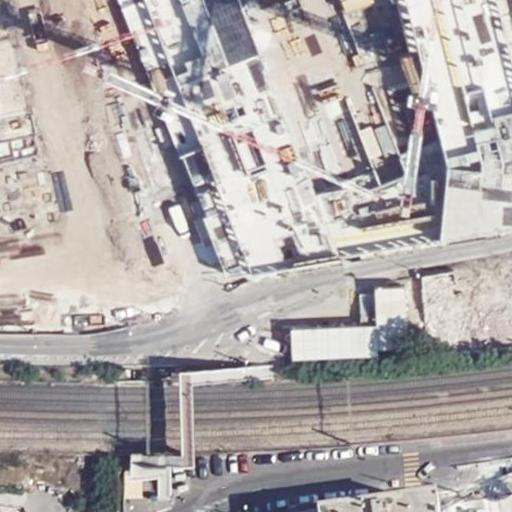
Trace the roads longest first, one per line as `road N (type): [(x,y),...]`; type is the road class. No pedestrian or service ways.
road 1 (tertiary): [(0,347),(116,344),(204,321),(494,292)]
road 2 (residential): [(252,511),(511,454)]
